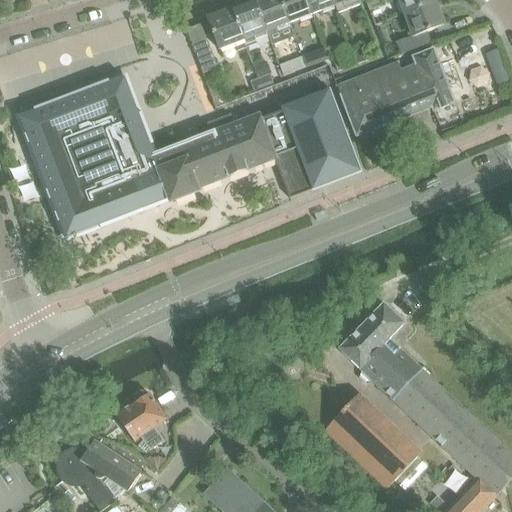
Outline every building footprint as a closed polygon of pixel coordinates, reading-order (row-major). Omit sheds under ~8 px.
[(279,0),(256,0),(254,1),(266,33),(289,24),(279,0)] [(305,0),(279,0),(289,24),(311,15),(305,0)] [(305,0),(311,15),(334,7),(331,0),(305,0)] [(331,0),(334,7),(337,16),(360,7),(357,0),(331,0)] [(383,7),(380,0),(379,0),(368,4),(371,12),(383,7)] [(397,0),(403,16),(435,3),(434,0),(397,0)] [(255,37),(266,33),(254,1),(231,9),(247,49),(258,44),(255,37)] [(444,26),(435,3),(403,16),(412,38),(396,44),(400,56),(431,44),(427,33),(444,26)] [(238,52),(247,49),(231,9),(207,19),(219,51),(235,44),(238,52)] [(188,31),(205,75),(218,70),(201,26),(188,31)] [(324,49),(312,54),(303,57),(307,68),(328,60),(324,49)] [(354,54),(359,65),(367,61),(363,50),(354,54)] [(433,50),(412,58),(433,112),(454,104),(433,50)] [(334,62),(339,73),(348,69),(343,58),(334,62)] [(280,66),(284,77),(296,73),(292,61),(280,66)] [(267,63),(255,67),(258,80),(263,78),(271,75),(267,63)] [(398,64),(336,87),(356,138),(432,108),(415,66),(401,72),(398,64)] [(263,78),(258,80),(263,91),(275,86),(271,75),(263,78)] [(123,80),(19,120),(66,240),(168,200),(170,204),(198,193),(197,189),(203,186),(262,164),(273,160),(278,171),(290,198),(359,171),(328,91),(316,95),(235,127),(230,116),(209,124),(213,136),(154,159),(123,80)] [(256,94),(263,91),(258,80),(251,82),(256,94)] [(220,85),(210,89),(217,108),(228,104),(220,85)] [(57,266),(41,272),(49,291),(64,285),(57,266)] [(373,382),(452,457),(476,480),(446,511),(483,511),(511,481),(511,456),(464,411),(445,393),(389,341),(404,325),(383,306),(340,352),(360,371),(360,376),(367,382),(373,382)] [(154,429),(167,421),(149,396),(141,393),(134,398),(134,404),(116,417),(134,443),(141,439),(150,452),(164,443),(154,429)] [(417,460),(418,458),(355,399),(325,431),(388,490),(395,483),(417,460)] [(69,454),(64,457),(60,462),(58,469),(59,476),(63,481),(69,485),(76,486),(82,484),(89,493),(87,496),(99,511),(102,511),(127,493),(131,496),(142,478),(94,442),(84,456),(79,454),(74,453),(69,454)] [(151,458),(144,461),(158,472),(159,471),(167,461),(160,458),(151,460),(151,458)] [(417,460),(395,483),(405,493),(427,470),(417,460)] [(222,511),(270,511),(227,473),(216,486),(214,484),(203,497),(212,505),(214,504),(222,511)] [(437,497),(429,505),(436,511),(444,504),(437,497)] [(172,499),(161,511),(186,511),(187,511),(172,499)] [(49,502),(36,511),(56,511),(57,511),(49,502)]
